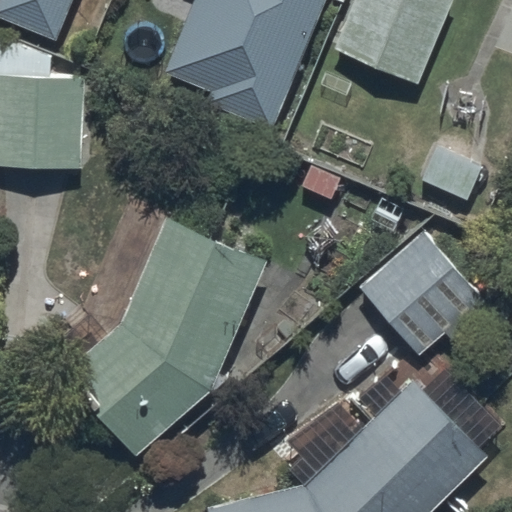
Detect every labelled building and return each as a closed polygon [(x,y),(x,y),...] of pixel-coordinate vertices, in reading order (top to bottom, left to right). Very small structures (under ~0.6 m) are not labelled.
[(0,0),(0,10),(56,36),(71,0),(0,0)] [(194,0),(167,71),(211,88),(205,102),(273,128),(321,0),(194,0)] [(448,0),(354,0),(334,48),(416,80),(448,0)] [(86,75),(0,71),(0,160),(82,164),(86,75)] [(431,144),(417,177),(464,196),(477,163),(431,144)] [(264,255),(167,212),(124,317),(67,370),(138,451),(210,378),(264,255)] [(357,284),(423,359),(487,303),(420,228),(357,284)] [(420,511),(484,450),(409,374),(302,478),(206,503),(208,511),(420,511)]
